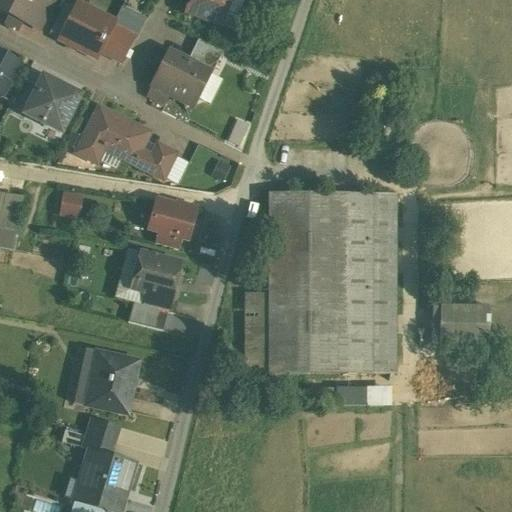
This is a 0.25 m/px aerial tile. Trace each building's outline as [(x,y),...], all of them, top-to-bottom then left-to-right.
[(0,0),(0,11),(23,23),(25,20),(24,20),(34,0),(0,0)] [(34,0),(24,20),(25,20),(39,27),(52,0),(34,0)] [(191,0),(186,14),(219,27),(229,0),(191,0)] [(114,23),(93,12),(90,18),(75,10),(59,41),(95,60),(99,52),(111,27),(114,23)] [(111,27),(99,52),(120,63),(132,38),(111,27)] [(222,54),(198,41),(187,62),(210,74),(209,75),(211,76),(222,54)] [(187,62),(168,53),(151,88),(168,97),(183,104),(197,100),(209,75),(210,74),(187,62)] [(20,65),(0,54),(0,98),(1,99),(20,65)] [(77,98),(43,81),(26,114),(41,122),(40,124),(44,126),(45,124),(60,131),(77,98)] [(168,97),(151,88),(146,99),(163,107),(168,97)] [(135,127),(111,115),(110,116),(98,110),(76,154),(96,164),(102,150),(145,172),(151,159),(139,153),(148,135),(135,128),(135,127)] [(173,156),(157,148),(151,159),(145,172),(162,180),(173,156)] [(77,218),(79,193),(57,192),(55,216),(77,218)] [(371,196),(267,196),(267,376),(371,376),(371,276),(371,216),(371,196)] [(395,196),(371,196),(371,216),(395,216),(395,196)] [(21,201),(0,198),(0,228),(15,232),(21,201)] [(175,206),(156,201),(148,232),(158,234),(181,241),(187,242),(195,210),(175,204),(175,206)] [(395,216),(371,216),(371,276),(395,276),(395,216)] [(0,228),(0,250),(11,252),(15,232),(0,228)] [(181,241),(158,234),(154,246),(177,252),(181,241)] [(180,265),(141,254),(130,291),(147,296),(148,293),(171,299),(180,265)] [(395,276),(371,276),(371,376),(395,376),(395,276)] [(171,299),(148,293),(147,296),(144,307),(167,313),(171,299)] [(162,333),(167,313),(144,307),(139,327),(162,333)] [(488,309),(440,308),(439,346),(487,347),(488,309)] [(138,363),(95,354),(84,407),(127,417),(138,363)] [(390,393),(330,394),(330,407),(390,407),(390,393)] [(119,429),(92,421),(87,436),(114,444),(119,429)] [(78,445),(80,433),(61,431),(60,443),(78,445)] [(114,444),(87,436),(83,450),(91,453),(92,451),(110,456),(114,444)] [(110,456),(92,451),(91,453),(76,504),(101,511),(121,511),(135,464),(110,456)]
